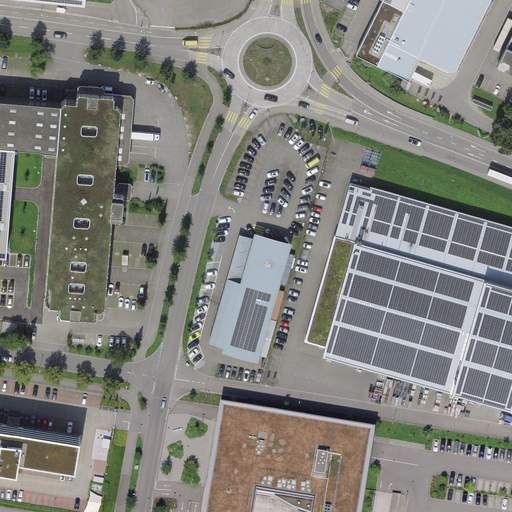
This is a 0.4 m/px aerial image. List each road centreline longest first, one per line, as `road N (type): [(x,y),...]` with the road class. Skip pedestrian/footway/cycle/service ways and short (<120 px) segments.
road 1 (residential): [(165,378),(511,435)]
road 2 (residential): [(165,378),(204,210),(251,98)]
road 3 (primary): [(471,156),(369,103),(325,57),(306,0)]
road 4 (unclassified): [(231,55),(0,24)]
road 5 (primary): [(297,87),(471,156)]
road 6 (residential): [(0,351),(165,378)]
road 7 (residential): [(142,511),(165,378)]
